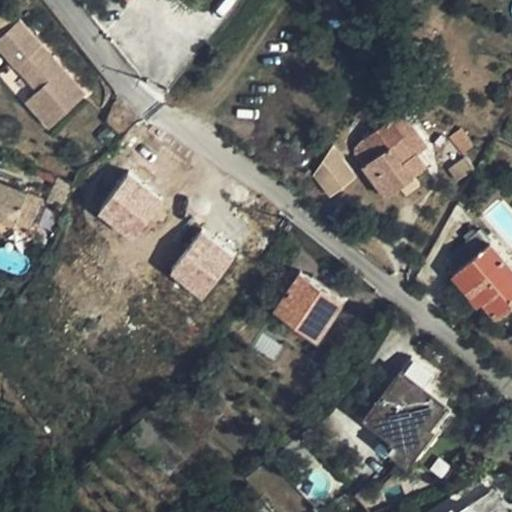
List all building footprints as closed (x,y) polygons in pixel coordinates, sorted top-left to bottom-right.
[(86,93),(19,20),(0,37),(0,45),(38,89),(27,99),(51,125),(86,93)] [(356,153),(387,195),(400,185),(406,193),(421,183),(414,175),(427,166),(417,151),(403,160),(391,143),(404,135),(392,117),(363,137),(356,148),(355,151),(356,153)] [(450,134),(463,152),(475,144),(462,126),(450,134)] [(357,174),(331,146),(315,176),(333,196),(357,174)] [(449,168),(457,179),(474,166),(466,156),(449,168)] [(130,173),(97,211),(132,241),(165,203),(130,173)] [(0,215),(16,221),(28,192),(0,180),(0,215)] [(41,197),(28,192),(16,221),(29,226),(41,197)] [(444,259),(454,272),(490,241),(479,229),(444,259)] [(200,300),(236,258),(202,230),(167,273),(200,300)] [(490,241),(454,272),(454,273),(479,302),(483,298),(497,313),(511,300),(511,263),(492,240),(490,241)] [(275,306),(318,335),(343,299),(301,269),(275,306)] [(389,445),(408,461),(434,427),(430,424),(447,402),(426,386),(436,372),(413,355),(366,415),(395,437),(389,445)] [(143,447),(158,432),(143,418),(128,434),(143,447)] [(492,488),(469,504),(474,511),(483,511),(500,501),(492,488)] [(483,511),(474,511),(469,504),(457,511),(455,511),(452,507),(445,511),(507,511),(500,501),(483,511)]
